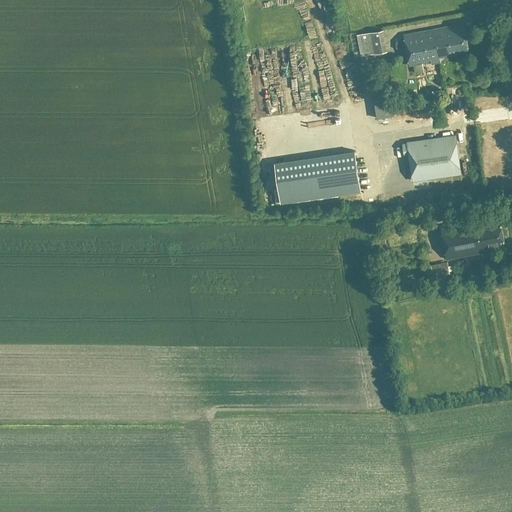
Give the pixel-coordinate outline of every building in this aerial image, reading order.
[(433,29),(439,60),(447,59),(447,56),(456,54),(455,51),(468,48),(463,24),(433,29)] [(440,62),(439,60),(433,29),(404,35),(409,66),(430,62),(431,64),(440,62)] [(381,31),(357,35),(361,56),(386,51),(381,31)] [(378,118),(393,115),(389,95),(374,97),(378,118)] [(412,182),(461,174),(456,135),(406,141),(406,143),(402,143),(404,156),(408,156),(412,182)] [(360,191),(354,151),(275,163),(281,203),(360,191)] [(440,228),(446,259),(481,253),(481,250),(489,248),(489,245),(503,242),(499,223),(487,225),(486,219),(440,228)] [(450,274),(447,262),(430,265),(430,266),(425,267),(428,278),(450,274)]
